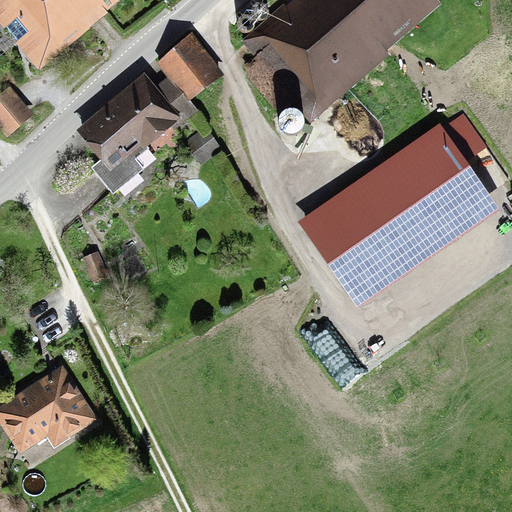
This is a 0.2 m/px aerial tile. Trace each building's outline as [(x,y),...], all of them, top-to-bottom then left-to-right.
[(0,0),(0,27),(38,73),(109,16),(107,13),(122,0),(0,0)] [(440,6),(435,0),(295,0),(285,9),(283,6),(254,30),(268,46),(240,70),(280,117),(294,106),(310,125),(391,56),(387,51),(440,6)] [(256,6),(254,8),(252,10),(251,13),(251,16),(252,19),(255,21),(258,23),(261,23),(264,22),(266,20),(268,17),(268,14),(267,10),(265,8),(263,6),(260,5),(256,6)] [(237,29),(239,32),(241,34),(244,35),(247,35),(250,33),(253,31),(254,28),(254,25),(253,22),(251,19),(248,18),(245,18),(242,18),(239,20),(237,23),(236,26),(237,29)] [(168,79),(191,105),(226,76),(192,36),(157,65),(168,79)] [(90,170),(114,198),(120,192),(128,201),(148,184),(140,175),(145,171),(141,166),(153,155),(150,151),(173,131),(174,133),(197,113),(191,105),(168,79),(155,89),(144,76),(74,135),(98,163),(90,170)] [(34,117),(13,90),(0,99),(0,130),(7,139),(34,117)] [(287,113),(283,115),(280,119),(278,123),(279,128),(281,132),(284,136),(288,138),(293,138),(297,136),(301,133),(303,129),(304,124),(303,120),(300,116),(296,113),(292,112),(287,113)] [(359,313),(500,215),(465,164),(488,148),(464,114),(442,129),(440,127),(297,225),(359,313)] [(201,167),(224,150),(206,127),(183,144),(201,167)] [(107,276),(98,253),(84,258),(92,281),(107,276)] [(98,421),(64,367),(0,408),(0,425),(29,470),(75,440),(73,437),(98,421)]
